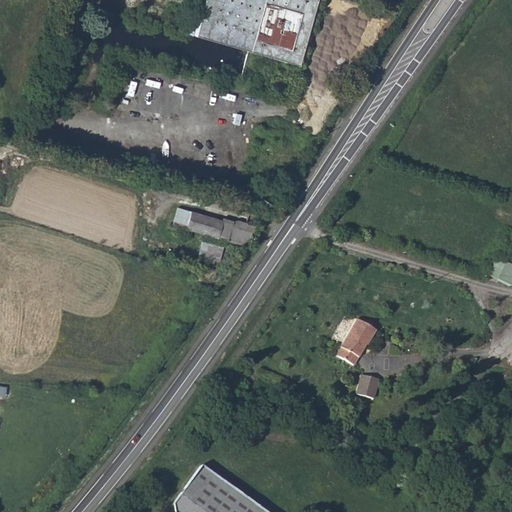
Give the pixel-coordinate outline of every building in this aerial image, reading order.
[(314,0),(202,0),(199,12),(192,10),(185,33),(229,46),(248,51),(297,64),(314,0)] [(240,79),(248,51),(229,46),(225,64),(213,60),(210,71),(240,79)] [(222,220),(190,212),(185,228),(216,237),(222,220)] [(201,241),(199,257),(220,260),(222,244),(201,241)] [(487,275),(511,284),(511,263),(494,257),(487,275)] [(355,322),(333,358),(350,369),(374,333),(355,322)] [(341,328),(335,341),(341,344),(347,332),(341,328)] [(357,376),(353,391),(368,395),(372,381),(357,376)] [(263,511),(201,465),(172,504),(172,511),(263,511)]
